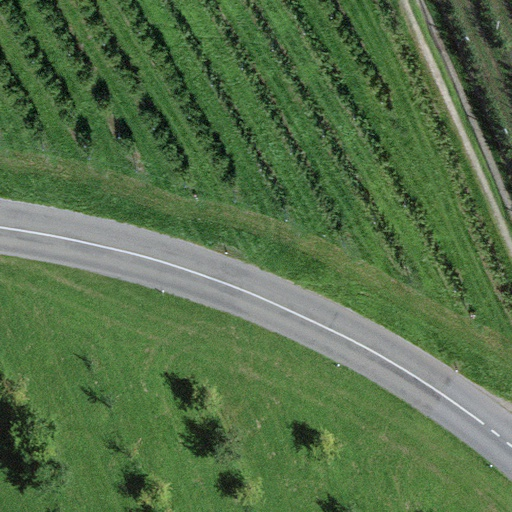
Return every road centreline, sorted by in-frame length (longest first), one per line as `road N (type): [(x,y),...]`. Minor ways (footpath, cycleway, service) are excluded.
road 1 (unclassified): [(0,224),(193,274),(338,334),(511,456)]
road 2 (track): [(511,213),(408,0)]
